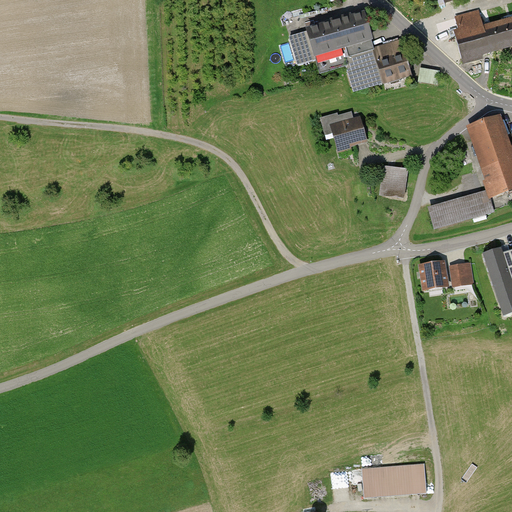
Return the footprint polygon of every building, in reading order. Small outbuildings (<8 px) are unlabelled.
[(361,7),(326,17),(332,36),(367,25),(361,7)] [(326,17),(291,28),(297,47),(332,36),(326,17)] [(494,56),(511,50),(511,18),(485,27),(494,56)] [(462,65),(494,56),(485,27),(454,36),(462,65)] [(366,28),(309,45),(315,66),(373,49),(366,28)] [(411,77),(402,39),(373,47),(383,85),(411,77)] [(422,69),(420,82),(439,84),(440,71),(422,69)] [(511,189),(511,149),(499,116),(465,129),(491,197),(511,189)] [(359,118),(330,126),(336,149),(365,142),(359,118)] [(408,172),(383,168),(379,193),(404,197),(408,172)] [(485,191),(428,208),(434,229),(491,212),(485,191)] [(511,290),(499,248),(483,253),(502,316),(511,313),(511,290)] [(511,249),(503,253),(511,282),(511,249)] [(445,261),(418,265),(422,292),(448,289),(445,261)] [(475,282),(472,262),(448,265),(451,285),(475,282)] [(424,465),(360,469),(362,499),(426,495),(424,465)]
